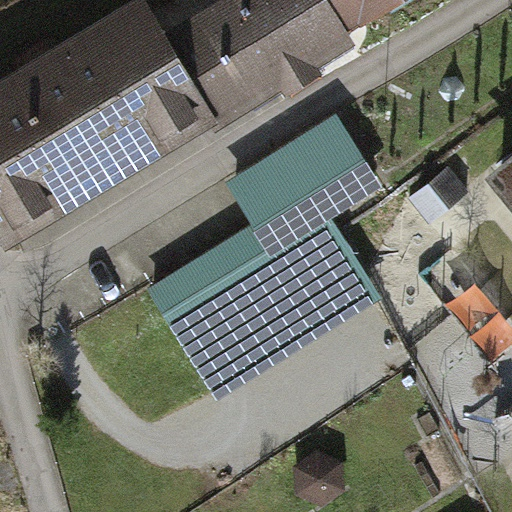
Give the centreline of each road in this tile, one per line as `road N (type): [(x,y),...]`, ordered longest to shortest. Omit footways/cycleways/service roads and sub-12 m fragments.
road 1 (residential): [(481,0),(0,284)]
road 2 (residential): [(0,385),(38,511)]
